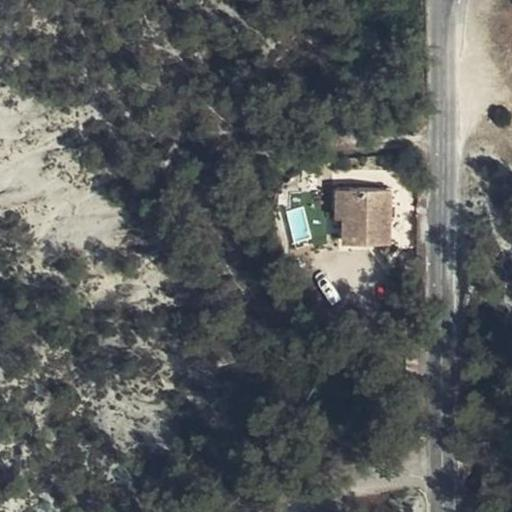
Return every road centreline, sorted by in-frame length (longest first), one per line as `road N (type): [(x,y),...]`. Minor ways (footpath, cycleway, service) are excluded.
road 1 (tertiary): [(442,511),(441,0)]
road 2 (track): [(442,143),(369,139),(359,118),(375,66),(345,0)]
